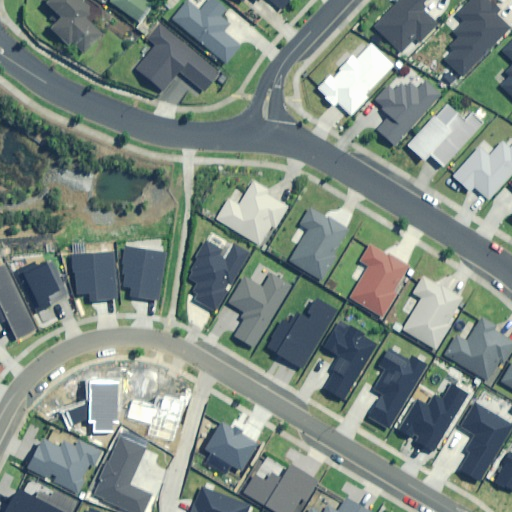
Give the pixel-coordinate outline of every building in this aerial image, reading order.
[(91,10),(78,0),(51,0),(46,7),(59,18),(49,30),(82,57),(101,35),(83,20),(91,10)] [(110,0),(109,3),(137,23),(150,5),(142,0),(110,0)] [(225,11),(212,0),(210,0),(199,13),(187,2),(171,20),(192,39),(189,42),(221,70),(240,49),(221,32),(229,24),(220,17),(225,11)] [(290,0),(238,0),(246,6),(250,0),(266,0),(281,12),(290,0)] [(451,51),(441,61),(461,81),(509,31),(491,13),(497,7),(490,0),(472,0),(456,16),(462,22),(452,32),(456,37),(447,47),(451,51)] [(365,51),(360,47),(350,58),(346,54),(335,66),(341,71),(333,80),(329,76),(315,92),(333,108),(336,104),(350,117),(367,99),(364,97),(393,67),(370,46),(365,51)] [(404,81),(395,92),(388,86),(372,105),(387,118),(374,133),(395,150),(440,96),(424,82),(415,75),(408,84),(404,81)] [(442,169),(480,127),(470,118),(473,114),(465,107),(451,123),(438,112),(406,147),(423,163),(429,157),(442,169)] [(511,139),(511,140),(506,146),(502,143),(494,152),(483,142),(451,178),(469,193),(473,189),(487,202),(511,174),(511,139)] [(268,192),(253,184),(246,195),(236,189),(216,221),(259,247),(271,227),(274,229),(287,208),(266,195),(268,192)] [(326,219),(309,210),(300,225),(308,230),(290,262),(322,280),(335,258),(333,257),(348,230),(327,218),(326,219)] [(194,300),(214,312),(249,253),(233,244),(227,255),(205,242),(195,258),(197,259),(190,272),(192,273),(188,279),(197,284),(192,291),(198,294),(194,300)] [(129,298),(158,302),(165,254),(124,247),(121,265),(123,265),(121,275),(124,275),(122,287),(130,289),(129,298)] [(407,268),(369,247),(358,265),(367,270),(349,301),(382,319),(395,295),(393,294),(407,268)] [(111,252),(70,255),(71,271),(73,271),(75,295),(88,294),(88,302),(115,300),(111,252)] [(13,272),(35,314),(49,306),(48,305),(67,296),(48,261),(35,267),(33,262),(13,272)] [(35,331),(2,266),(0,266),(0,323),(5,321),(15,341),(35,331)] [(253,349),(290,286),(270,274),(262,288),(243,278),(228,304),(244,313),(241,319),(243,320),(234,337),(253,349)] [(461,301),(423,277),(412,295),(422,300),(402,332),(435,351),(449,327),(446,325),(461,301)] [(301,371),(336,312),(315,299),(304,319),(296,314),(289,325),(281,321),(271,338),(272,339),(267,348),(276,354),(275,355),(301,371)] [(493,327),(481,319),(466,343),(458,338),(456,336),(444,356),(487,383),(500,363),(502,365),(511,349),(511,343),(491,330),(493,327)] [(324,391),(343,401),(376,345),(363,338),(364,336),(349,327),(343,337),(334,332),(324,349),(339,357),(331,369),(335,372),(324,391)] [(389,430),(427,366),(411,357),(408,362),(388,350),(378,367),(385,371),(373,391),(381,395),(368,418),(389,430)] [(511,364),(500,384),(511,390),(511,364)] [(115,424),(114,384),(86,385),(87,405),(64,414),(70,427),(87,421),(87,424),(92,424),(92,433),(111,433),(111,424),(115,424)] [(416,400),(398,431),(415,441),(414,443),(433,454),(468,395),(451,385),(442,401),(433,396),(427,407),(416,400)] [(145,437),(172,444),(183,403),(156,396),(153,407),(130,401),(125,419),(148,425),(145,437)] [(511,426),(511,424),(474,403),(460,428),(474,436),(466,451),(470,453),(458,473),(478,485),(511,426)] [(227,420),(210,447),(246,469),(263,442),(246,432),(248,429),(239,424),(237,427),(227,420)] [(147,447),(122,436),(111,462),(109,461),(102,478),(104,478),(97,493),(107,497),(106,500),(133,511),(145,511),(154,494),(131,484),(147,447)] [(56,481),(79,493),(86,480),(83,478),(91,463),(96,466),(103,452),(81,440),(77,447),(66,441),(63,446),(46,437),(30,466),(50,477),(53,472),(59,475),(56,481)] [(511,449),(504,464),(506,465),(496,482),(511,491),(511,449)] [(257,473),(245,493),(277,511),(294,511),(303,498),(308,501),(323,478),(297,462),(287,477),(276,470),(270,480),(257,473)] [(8,511),(70,511),(77,501),(57,489),(53,497),(42,491),(39,496),(22,486),(8,511)] [(204,486),(193,511),(249,511),(253,505),(204,486)] [(319,511),(313,508),(310,511),(376,511),(350,496),(340,511),(331,506),(326,511),(319,511)]
